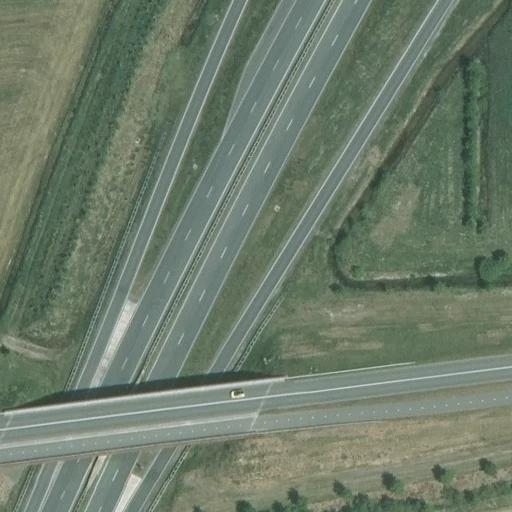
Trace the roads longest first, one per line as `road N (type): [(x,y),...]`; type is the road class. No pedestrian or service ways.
road 1 (trunk): [(125,511),(447,0)]
road 2 (trunk): [(312,0),(57,511)]
road 3 (trunk): [(100,511),(355,0)]
road 4 (trunk): [(240,0),(119,298),(49,511)]
road 5 (tertiary): [(0,432),(511,368)]
